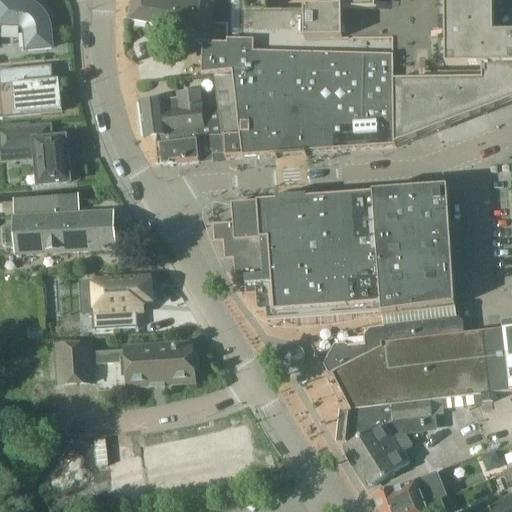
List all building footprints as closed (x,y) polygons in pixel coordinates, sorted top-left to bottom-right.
[(0,0),(0,26),(20,28),(22,28),(24,29),(25,30),(26,32),(27,34),(28,51),(51,49),(50,32),(49,30),(49,27),(48,25),(47,23),(46,21),(52,18),(49,13),(46,9),(41,5),(37,2),(31,0),(0,0)] [(175,16),(178,0),(135,0),(132,20),(151,23),(151,19),(167,21),(167,20),(175,22),(173,27),(205,33),(208,21),(175,16)] [(178,0),(175,16),(208,21),(229,26),(228,45),(203,45),(203,76),(215,75),(219,111),(203,112),(201,90),(178,92),(178,98),(141,103),(145,136),(166,133),(166,131),(199,128),(199,134),(221,132),(222,136),(224,136),(225,148),(236,147),(237,158),(277,156),(277,158),(294,157),(307,156),(306,154),(396,148),(450,127),(450,112),(483,112),(483,115),(486,114),(486,110),(511,101),(511,100),(511,71),(506,57),(506,44),(485,44),(484,0),(322,0),(322,10),(293,10),(267,11),(266,12),(243,13),(243,0),(178,0)] [(243,0),(243,13),(266,12),(267,1),(267,0),(243,0)] [(63,112),(60,82),(47,83),(45,68),(0,71),(0,89),(1,98),(13,97),(15,117),(63,112)] [(67,157),(65,140),(51,141),(50,129),(0,133),(2,152),(36,149),(40,187),(69,184),(68,167),(71,167),(70,157),(67,157)] [(213,161),(213,154),(225,153),(225,148),(224,136),(222,136),(196,136),(157,141),(159,164),(179,163),(179,165),(213,161)] [(225,148),(225,153),(226,159),(237,158),(236,147),(225,148)] [(382,316),(455,307),(447,188),(306,198),(306,196),(295,197),(276,198),(276,200),(231,204),(233,223),(213,225),(214,243),(223,242),(225,260),(233,260),(235,278),(244,278),(245,295),(256,294),(257,309),(256,309),(256,312),(265,311),(266,321),(286,320),(285,312),(314,310),(346,307),(346,315),(382,313),(382,316)] [(79,214),(78,196),(13,199),(15,225),(4,225),(1,228),(2,245),(6,248),(16,247),(16,255),(114,250),(112,213),(79,214)] [(95,298),(91,298),(93,332),(138,329),(138,313),(144,313),(143,303),(152,303),(150,279),(95,282),(95,298)] [(332,376),(334,375),(351,410),(391,405),(481,395),(482,403),(491,402),(490,393),(511,390),(511,329),(470,334),(469,321),(461,321),(457,318),(383,325),(384,328),(369,329),(364,337),(365,347),(349,346),(348,345),(343,343),(334,343),(323,363),(328,373),(332,376)] [(57,353),(37,354),(38,378),(58,377),(59,385),(92,383),(91,364),(91,353),(90,346),(97,346),(97,339),(60,341),(60,347),(57,347),(57,353)] [(126,351),(115,352),(117,363),(126,362),(128,386),(146,385),(146,387),(169,386),(169,384),(193,383),(193,371),(198,370),(197,352),(192,353),(191,345),(150,348),(150,349),(134,350),(134,349),(125,349),(126,351)] [(279,362),(282,368),(284,367),(294,369),(301,365),(303,356),(299,348),(290,347),(282,351),(280,361),(279,362)] [(391,405),(351,410),(348,441),(349,444),(395,416),(399,422),(432,419),(430,403),(391,407),(391,405)] [(406,436),(396,442),(394,440),(409,431),(404,423),(401,425),(399,422),(395,416),(349,444),(346,446),(371,486),(408,463),(400,449),(410,443),(406,436)] [(241,420),(141,443),(152,487),(251,464),(241,420)] [(438,475),(374,499),(378,508),(379,511),(404,511),(440,499),(441,500),(446,498),(438,475)] [(440,499),(404,511),(445,511),(441,500),(440,499)] [(511,511),(511,499),(485,511),(511,511)]
